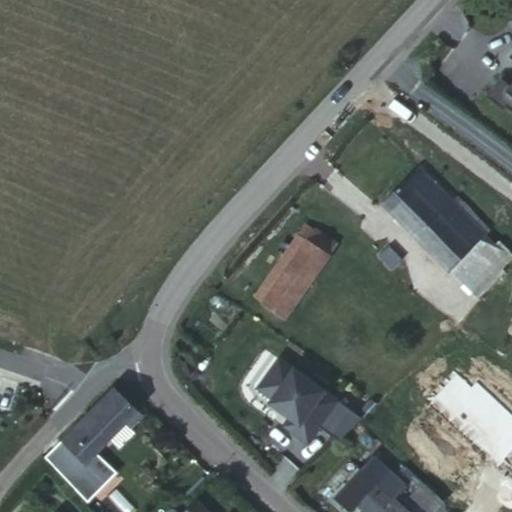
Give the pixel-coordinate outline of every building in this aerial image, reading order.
[(511,13),(510,17),(511,18),(511,46),(507,53),(511,57),(511,85),(511,86),(500,78),(487,95),(504,109),(507,105),(511,109),(511,13)] [(486,233),(419,168),(383,203),(449,269),(486,233)] [(326,258),(304,243),(257,312),(278,326),(326,258)] [(362,419),(279,359),(258,388),(273,399),(289,411),(290,418),(284,426),(308,443),(319,428),(338,442),(362,419)] [(137,412),(113,388),(53,453),(101,507),(127,481),(120,474),(121,472),(98,453),(137,412)] [(349,511),(352,511),(358,506),(364,511),(409,511),(396,499),(408,486),(374,455),(335,498),(349,511)] [(437,511),(443,506),(418,482),(403,499),(416,511),(437,511)] [(183,511),(205,511),(194,502),(183,511)]
